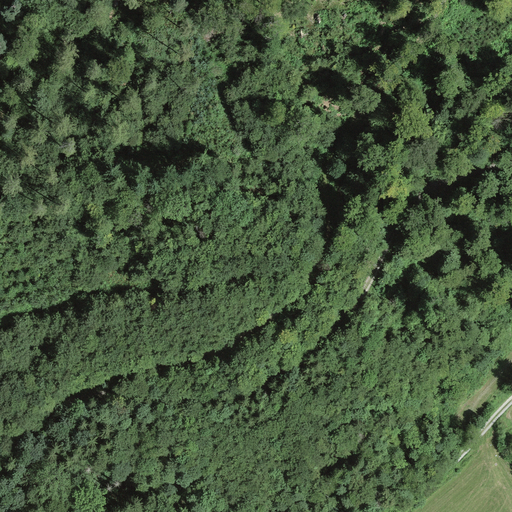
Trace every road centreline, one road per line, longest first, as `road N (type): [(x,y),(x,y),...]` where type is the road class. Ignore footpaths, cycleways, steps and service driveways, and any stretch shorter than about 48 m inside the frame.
road 1 (track): [(0,464),(53,387),(96,370),(204,359),(240,346),(277,315),(314,272),(335,146),(444,0)]
road 2 (track): [(30,421),(88,396),(160,400),(277,378),(367,287),(388,234),(425,195),(511,161)]
road 3 (track): [(394,511),(511,400)]
